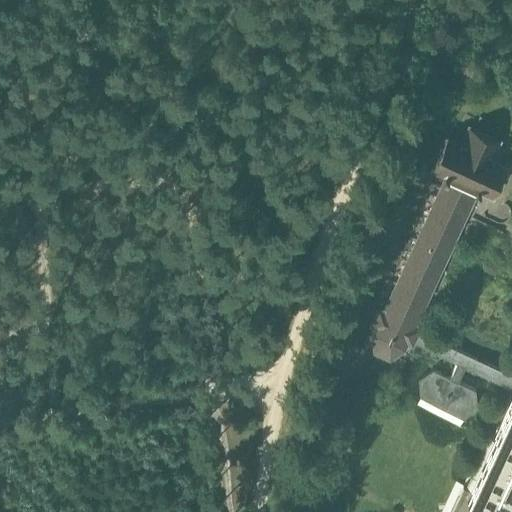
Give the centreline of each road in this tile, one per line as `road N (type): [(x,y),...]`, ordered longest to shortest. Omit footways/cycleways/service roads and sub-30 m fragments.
road 1 (track): [(261,511),(279,372),(408,0)]
road 2 (track): [(255,165),(0,197)]
